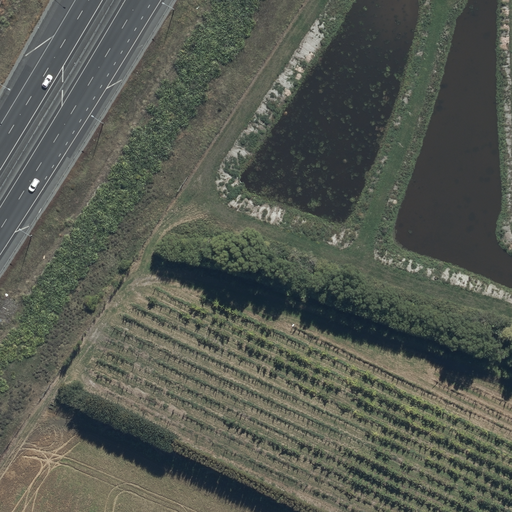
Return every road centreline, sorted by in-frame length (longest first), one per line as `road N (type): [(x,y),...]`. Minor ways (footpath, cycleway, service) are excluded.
road 1 (motorway): [(138,0),(0,230)]
road 2 (motorway): [(0,148),(88,0)]
